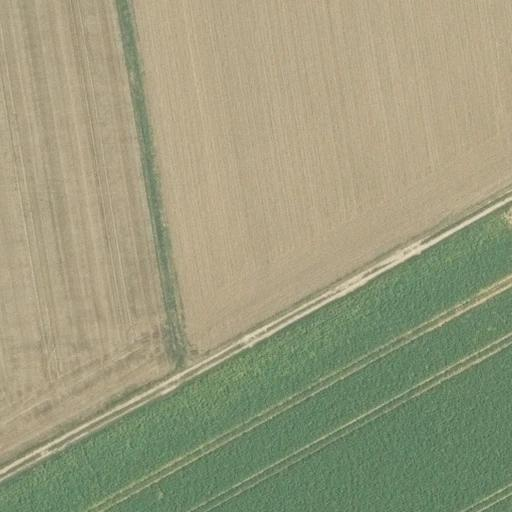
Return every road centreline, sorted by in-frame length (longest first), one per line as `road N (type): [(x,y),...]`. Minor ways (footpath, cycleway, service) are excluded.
road 1 (track): [(511,195),(0,481)]
road 2 (track): [(133,0),(187,377)]
